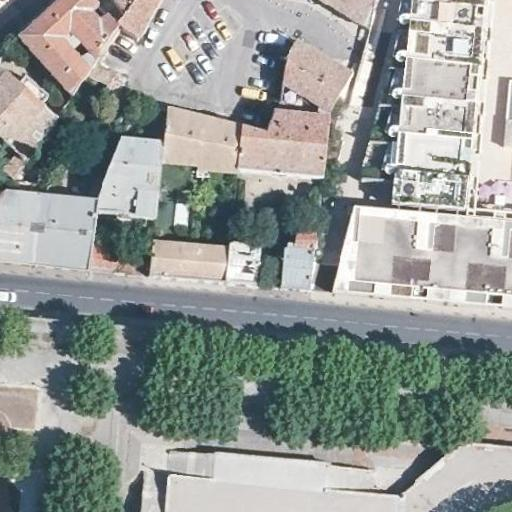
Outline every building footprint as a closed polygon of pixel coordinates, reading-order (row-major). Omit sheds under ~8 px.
[(68,90),(73,96),(90,73),(97,63),(123,28),(94,0),(63,0),(53,9),(21,38),(33,52),(68,90)] [(94,0),(123,28),(130,18),(119,4),(115,0),(94,0)] [(123,28),(139,44),(143,37),(163,0),(123,0),(119,4),(130,18),(123,28)] [(370,28),(376,0),(320,0),(336,9),(370,28)] [(386,203),(463,210),(464,194),(467,161),(469,138),(472,109),(474,83),(477,51),(481,4),(441,0),(403,0),(356,182),(387,185),(386,203)] [(283,85),(330,113),(352,73),(326,59),(294,41),(285,58),(283,85)] [(115,79),(119,73),(97,63),(90,73),(111,84),(115,79)] [(2,168),(14,178),(59,116),(0,66),(0,143),(13,155),(2,168)] [(511,79),(507,79),(502,144),(511,144),(511,79)] [(237,170),(321,181),(328,121),(281,105),(270,133),(243,127),(237,170)] [(237,170),(243,127),(168,110),(162,145),(160,164),(197,166),(198,172),(235,175),(237,170)] [(93,211),(153,219),(160,164),(162,145),(119,138),(94,201),(93,211)] [(0,261),(13,263),(32,265),(39,196),(4,192),(0,197),(0,261)] [(61,267),(86,270),(89,240),(93,211),(94,201),(39,196),(32,265),(61,267)] [(346,214),(326,292),(367,295),(407,299),(408,290),(422,290),(422,301),(453,303),(483,306),(484,296),(498,297),(498,307),(511,308),(511,222),(507,223),(484,220),(462,218),(357,209),(356,216),(346,214)] [(326,217),(316,216),(314,228),(313,236),(322,236),(326,217)] [(298,289),(306,290),(313,236),(298,234),(297,247),(287,246),(286,251),(284,251),(280,279),(275,278),(274,287),(298,289)] [(86,270),(105,271),(107,257),(108,243),(89,240),(86,270)] [(169,242),(150,241),(147,261),(145,275),(165,277),(169,242)] [(227,248),(169,242),(165,277),(191,279),(222,282),(227,248)] [(242,284),(262,286),(263,277),(256,276),(260,248),(257,248),(227,243),(227,248),(222,282),(242,284)] [(147,261),(107,257),(105,271),(123,273),(145,275),(147,261)]
